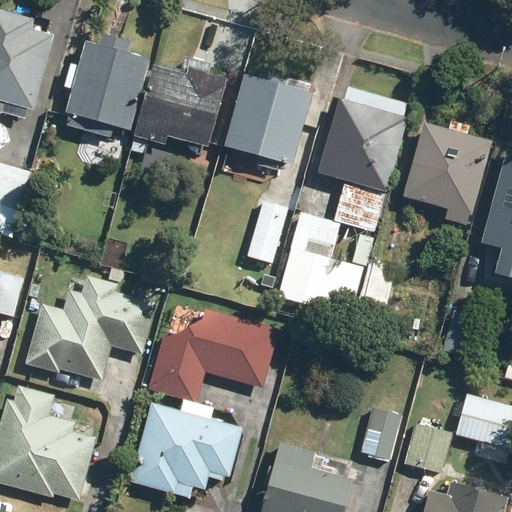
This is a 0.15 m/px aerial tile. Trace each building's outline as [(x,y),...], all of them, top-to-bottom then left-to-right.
[(0,8),(0,110),(28,118),(31,108),(36,110),(58,34),(51,32),(52,28),(41,25),(40,29),(37,28),(39,19),(0,8)] [(136,42),(105,33),(102,44),(90,41),(70,112),(73,113),(70,125),(114,137),(117,125),(136,130),(155,59),(133,53),(136,42)] [(183,72),(157,65),(137,136),(170,145),(173,136),(214,147),(233,78),(213,73),(216,63),(187,56),(183,72)] [(224,141),(289,160),(308,90),(282,83),(287,69),(259,61),(256,73),(244,70),(224,141)] [(338,98),(318,169),(347,177),(334,223),(299,212),(277,293),(350,312),(371,237),(360,233),(351,262),(339,258),(336,268),(325,265),(338,219),(369,228),(380,189),(384,190),(405,116),(400,114),(404,102),(347,86),(343,99),(338,98)] [(424,121),(403,193),(449,204),(446,216),(464,220),(467,209),(470,210),(490,139),(466,132),(467,125),(451,120),(449,128),(424,121)] [(511,147),(508,146),(482,239),(501,245),(495,268),(511,273),(511,147)] [(0,233),(15,238),(33,171),(0,162),(0,233)] [(288,205),(263,198),(247,254),(259,258),(256,270),(268,274),(288,205)] [(380,320),(396,261),(372,255),(356,312),(380,320)] [(46,303),(29,363),(63,372),(64,370),(106,382),(115,348),(146,357),(161,303),(120,292),(122,284),(89,274),(84,291),(71,288),(65,309),(46,303)] [(164,330),(148,387),(196,400),(205,368),(260,383),(276,327),(205,308),(202,317),(171,334),(164,330)] [(465,354),(475,315),(453,309),(443,347),(465,354)] [(58,395),(15,384),(0,439),(0,482),(56,497),(57,495),(83,502),(100,438),(77,431),(80,422),(53,415),(58,395)] [(511,441),(511,406),(467,394),(456,433),(483,441),(479,456),(506,464),(511,441)] [(183,411),(156,403),(134,481),(194,498),(197,487),(210,491),(213,477),(225,481),(227,475),(233,477),(247,429),(214,420),(217,409),(186,400),(183,411)] [(399,414),(373,407),(361,449),(368,452),(367,453),(386,459),(399,414)] [(415,421),(404,461),(439,470),(451,431),(415,421)] [(320,452),(283,441),(277,468),(272,466),(267,485),(272,486),(270,495),(265,494),(263,501),(268,502),(265,511),(349,511),(351,506),(355,480),(317,468),(320,452)] [(509,511),(510,508),(509,508),(511,498),(511,496),(454,480),(450,493),(434,488),(427,511),(509,511)]
